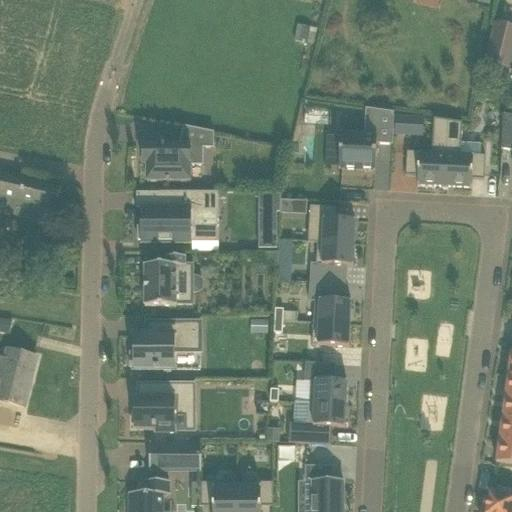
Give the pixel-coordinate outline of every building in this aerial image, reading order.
[(511,71),(511,70),(511,30),(498,27),(489,65),(511,71)] [(376,172),(377,145),(393,146),(395,114),(366,110),(365,137),(341,135),(339,170),(376,172)] [(304,127),(328,128),(329,112),(305,111),(304,127)] [(511,116),(503,115),(502,150),(511,151),(511,116)] [(412,133),(413,119),(396,118),(395,132),(412,133)] [(445,188),(448,122),(434,120),(432,155),(407,153),(406,177),(418,178),(417,186),(445,188)] [(484,181),(485,157),(461,156),(463,124),(448,122),(445,188),(472,189),(472,181),(484,181)] [(214,149),(214,134),(184,128),(180,148),(170,148),(170,147),(158,147),(158,148),(144,148),(144,166),(148,166),(148,183),(167,183),(167,184),(170,184),(170,183),(191,183),(191,166),(204,166),(204,150),(204,149),(214,149)] [(0,204),(16,208),(14,215),(52,224),(61,187),(0,172),(0,204)] [(221,195),(221,193),(161,194),(162,209),(144,210),(144,228),(140,228),(140,241),(144,241),(144,244),(192,244),(192,229),(220,229),(220,195),(221,195)] [(277,232),(277,214),(281,214),(281,202),(281,194),(259,194),(259,214),(259,232),(277,232)] [(291,215),(292,202),(281,202),(281,214),(291,215)] [(336,209),(310,207),(309,244),(318,244),(318,243),(355,245),(356,222),(336,221),(336,209)] [(354,268),(355,245),(318,243),(318,244),(317,266),(354,268)] [(186,258),(168,258),(168,266),(146,266),(146,308),(177,308),(177,306),(194,306),(194,294),(197,293),(200,292),(203,290),(203,283),(200,281),(197,280),(194,280),(194,267),(186,267),(186,258)] [(292,283),(292,266),(279,266),(278,282),(292,283)] [(352,303),(315,301),(314,324),(351,326),(352,303)] [(0,333),(9,335),(12,321),(0,318),(0,333)] [(265,322),(249,322),(249,370),(265,370),(265,322)] [(131,353),(131,368),(135,368),(135,371),(175,371),(175,353),(201,353),(201,323),(147,324),(147,337),(135,337),(135,353),(131,353)] [(350,349),(351,326),(314,324),(313,347),(350,349)] [(0,382),(0,402),(24,409),(37,358),(8,351),(6,360),(0,358),(0,374),(2,375),(0,382)] [(198,371),(198,359),(181,359),(181,371),(198,371)] [(347,406),(348,384),(335,383),(336,365),(306,364),(305,383),(311,383),(310,404),(347,406)] [(191,415),(191,386),(158,386),(158,401),(137,401),(136,414),(133,414),(133,427),(136,427),(136,430),(157,430),(157,434),(176,434),(176,415),(191,415)] [(511,399),(506,398),(503,420),(511,421),(511,399)] [(345,429),(347,406),(310,404),(309,427),(345,429)] [(511,421),(503,420),(500,442),(511,443),(511,421)] [(511,466),(511,443),(500,442),(497,464),(511,466)] [(179,472),(179,445),(150,445),(150,472),(179,472)] [(312,511),(343,511),(344,483),(333,483),(333,468),(306,468),(306,484),(313,484),(312,511)] [(130,511),(163,511),(164,497),(170,497),(170,483),(145,483),(145,495),(131,495),(130,511)] [(237,511),(237,489),(214,489),(214,484),(202,484),(202,508),(214,508),(213,511),(237,511)] [(261,489),(237,489),(237,511),(261,511),(261,508),(273,508),(273,484),(261,484),(261,489)] [(511,511),(511,497),(488,492),(482,511),(511,511)] [(202,496),(192,496),(192,508),(202,508),(202,496)]
